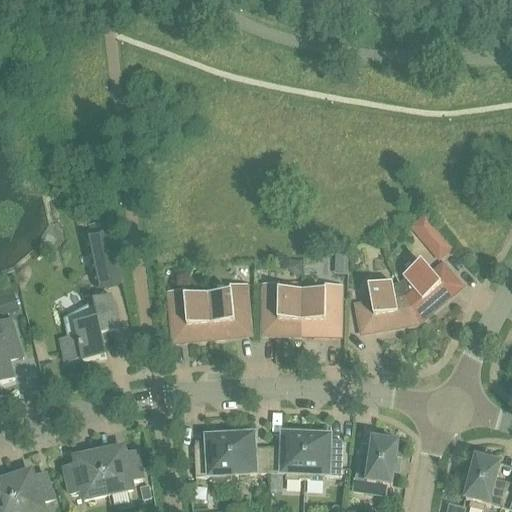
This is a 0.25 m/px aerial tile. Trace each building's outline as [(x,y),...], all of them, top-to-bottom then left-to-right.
[(394,42),(402,42),(402,34),(394,34),(394,42)] [(410,228),(438,262),(452,251),(424,217),(410,228)] [(122,273),(118,254),(114,235),(110,235),(107,223),(90,227),(92,239),(86,240),(97,291),(123,285),(124,285),(123,277),(122,273)] [(303,276),(303,262),(289,262),(289,269),(296,276),(303,276)] [(257,272),(266,272),(266,263),(257,263),(257,272)] [(400,286),(418,326),(442,306),(440,303),(445,299),(447,302),(462,289),(443,268),(432,277),(422,264),(403,280),(404,281),(400,286)] [(357,308),(362,336),(382,332),(381,329),(387,328),(388,331),(418,326),(400,286),(393,287),(393,285),(369,289),(372,306),(357,308)] [(302,338),(302,293),(280,293),(280,287),(264,286),(263,337),(283,337),(283,334),(289,335),(289,338),(302,338)] [(231,294),(208,296),(212,341),(224,340),(224,337),(231,336),(231,339),(250,338),(246,287),(230,288),(231,294)] [(320,338),(340,339),(341,288),(325,288),(325,293),(302,293),(302,338),(314,338),(314,335),(320,335),(320,338)] [(0,308),(2,315),(19,310),(14,293),(0,297),(0,308)] [(169,294),(174,345),(194,343),(193,340),(200,339),(200,342),(212,341),(208,296),(186,299),(185,293),(169,294)] [(94,306),(63,323),(67,340),(60,341),(65,364),(82,361),(83,365),(107,360),(102,337),(120,333),(112,298),(93,302),(94,306)] [(0,386),(15,381),(4,345),(18,341),(12,321),(0,325),(0,386)] [(233,478),(269,476),(269,450),(255,451),(255,437),(249,437),(249,432),(230,433),(233,478)] [(287,482),(305,482),(307,433),(288,432),(288,437),(283,436),(282,451),(269,450),(269,476),(287,477),(287,482)] [(196,480),(233,478),(230,433),(212,434),(212,439),(206,439),(207,448),(194,448),(196,480)] [(307,433),(305,482),(323,483),(324,478),(342,479),(343,447),(331,447),(331,438),(325,438),(325,433),(307,433)] [(353,494),(385,499),(387,488),(392,489),(394,474),(399,475),(401,462),(396,461),(398,446),(393,446),(393,441),(380,439),(379,443),(373,443),(372,452),(360,450),(353,494)] [(100,456),(109,497),(133,492),(131,485),(143,483),(137,455),(115,460),(113,453),(100,456)] [(83,496),(85,503),(109,497),(100,456),(86,459),(88,466),(65,471),(71,498),(83,496)] [(490,508),(501,510),(509,485),(497,482),(501,467),(495,466),(496,461),(483,458),(482,462),(476,461),(473,475),(468,474),(465,487),(469,488),(466,502),(471,504),(470,509),(483,511),(484,507),(490,509),(490,508)] [(8,482),(18,511),(56,511),(54,504),(45,477),(24,485),(21,478),(8,482)] [(0,511),(18,511),(8,482),(0,485),(0,511)] [(501,510),(505,511),(511,511),(511,486),(509,485),(501,510)] [(141,490),(144,503),(152,501),(149,488),(141,490)]
